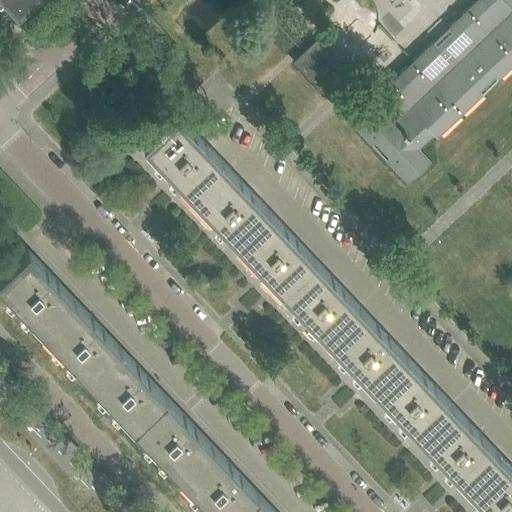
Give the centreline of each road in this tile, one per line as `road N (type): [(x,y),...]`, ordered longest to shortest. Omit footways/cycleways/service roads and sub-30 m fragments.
road 1 (residential): [(362,511),(0,127)]
road 2 (tertiary): [(125,511),(0,377)]
road 3 (residential): [(0,105),(110,0)]
